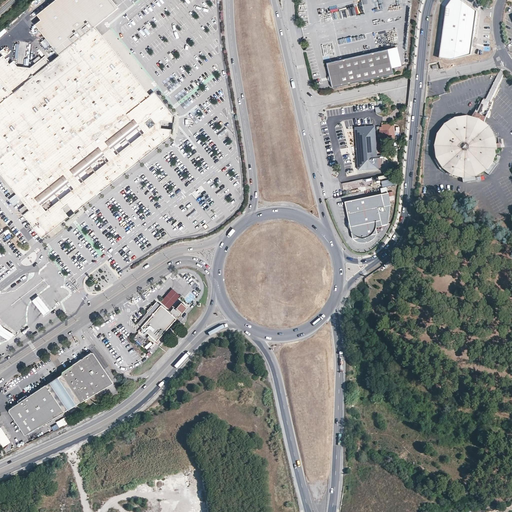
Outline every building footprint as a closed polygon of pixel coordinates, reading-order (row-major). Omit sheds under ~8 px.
[(50,61),(45,55),(29,67),(15,65),(12,62),(9,64),(2,55),(0,57),(0,172),(20,197),(26,205),(19,210),(25,217),(30,223),(33,227),(42,238),(48,233),(59,224),(65,219),(59,210),(62,208),(64,206),(65,205),(66,204),(70,208),(74,213),(93,198),(95,196),(100,192),(103,190),(107,186),(110,183),(119,176),(131,167),(141,159),(144,157),(154,149),(158,146),(163,141),(170,136),(171,130),(159,129),(159,127),(160,124),(160,121),(171,122),(172,117),(172,115),(153,92),(152,92),(148,96),(94,27),(118,8),(112,0),(53,0),(35,15),(39,20),(34,24),(58,55),(50,61)] [(470,54),(472,41),(477,12),(465,3),(460,0),(451,0),(446,7),(442,35),(439,58),(452,58),(470,54)] [(325,63),(331,88),(359,81),(392,74),(391,68),(401,66),(397,47),(387,49),(325,63)] [(486,98),(491,100),(505,70),(502,69),(499,68),(486,98)] [(486,98),(484,97),(477,111),(487,115),(491,105),(493,101),(491,100),(486,98)] [(375,108),(375,113),(381,113),(380,107),(383,106),(382,101),(376,102),(377,107),(375,108)] [(477,111),(474,116),(480,117),(485,121),(487,115),(477,111)] [(468,114),(456,116),(445,123),(444,124),(438,132),(435,144),(435,145),(437,157),(443,167),(448,171),(453,175),(465,178),(477,176),(488,169),(495,160),(498,148),(496,135),(490,124),(485,121),(480,117),(474,116),(468,114)] [(381,127),(382,131),(380,131),(380,138),(388,137),(389,139),(395,139),(393,124),(381,125),(381,127)] [(374,126),(360,127),(363,170),(374,169),(374,167),(377,167),(376,156),(374,126)] [(382,155),(376,156),(377,167),(374,167),(374,169),(383,168),(382,155)] [(15,193),(9,198),(13,204),(20,199),(15,193)] [(381,193),(344,202),(348,221),(347,224),(347,225),(348,228),(350,230),(352,238),(358,236),(362,238),(364,238),(368,236),(369,234),(377,233),(375,226),(381,225),(377,207),(384,206),(381,193)] [(377,207),(381,225),(388,224),(388,205),(384,206),(377,207)] [(62,208),(59,210),(65,219),(69,216),(62,208)] [(59,224),(48,233),(51,238),(63,229),(59,224)] [(172,288),(161,301),(169,308),(181,295),(172,288)] [(43,301),(39,295),(32,301),(37,306),(44,315),(51,310),(43,301)] [(169,313),(156,302),(138,323),(150,333),(147,336),(154,341),(155,340),(157,342),(160,339),(158,338),(165,331),(166,332),(168,330),(166,328),(181,312),(181,313),(186,307),(181,302),(176,308),(177,309),(176,311),(173,308),(169,313)] [(0,335),(8,341),(15,334),(3,327),(0,323),(0,335)] [(61,374),(80,402),(112,383),(93,353),(90,352),(61,371),(61,374)] [(80,402),(61,374),(27,396),(8,408),(8,411),(24,435),(47,421),(73,406),(80,402)] [(60,428),(70,423),(66,416),(56,421),(60,428)] [(0,426),(0,442),(3,447),(11,442),(0,427),(0,426)]
